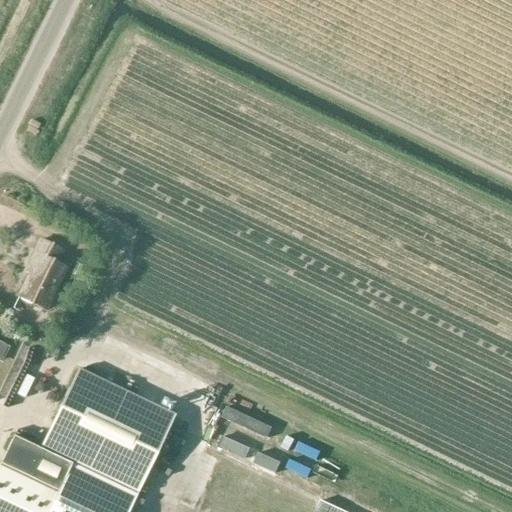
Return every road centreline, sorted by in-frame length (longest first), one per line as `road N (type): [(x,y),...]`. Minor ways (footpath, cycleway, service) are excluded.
road 1 (track): [(148,0),(511,176)]
road 2 (track): [(0,157),(47,180),(127,37)]
road 3 (unclassified): [(0,134),(66,0)]
